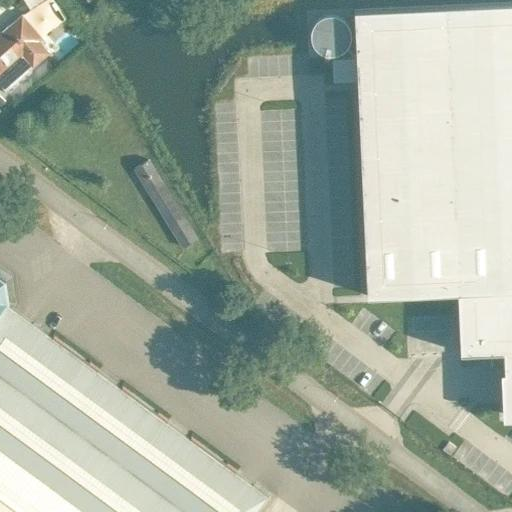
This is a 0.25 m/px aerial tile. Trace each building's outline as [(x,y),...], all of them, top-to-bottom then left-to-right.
[(356,55),(332,56),(333,80),(357,79),(367,295),(458,291),(460,352),(503,350),(504,370),(501,370),(502,385),(505,385),(506,414),(511,414),(511,1),(354,9),(356,55)] [(43,37),(22,13),(0,31),(0,83),(6,90),(33,66),(50,51),(40,40),(43,37)] [(197,238),(149,159),(135,167),(184,246),(197,238)] [(0,511),(255,511),(268,495),(235,471),(237,469),(227,462),(226,463),(227,464),(199,444),(199,443),(200,444),(201,443),(191,436),(190,437),(167,420),(168,418),(158,411),(158,412),(158,413),(158,414),(130,393),(131,393),(132,392),(122,385),(121,387),(98,370),(99,368),(90,361),(89,362),(89,363),(61,343),(62,342),(62,343),(63,342),(54,335),(52,336),(7,303),(9,300),(6,278),(0,273),(0,511)] [(411,352),(450,350),(449,313),(410,314),(411,352)]
